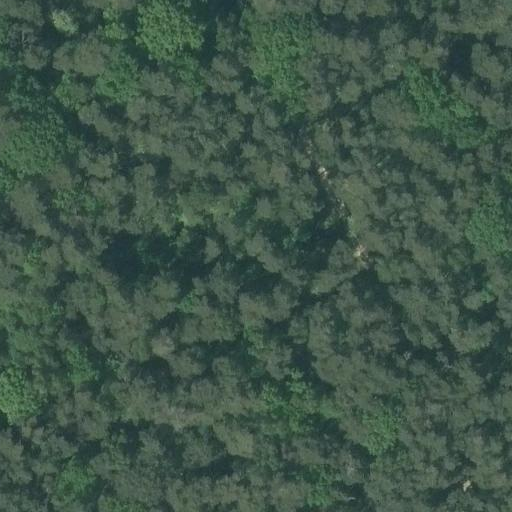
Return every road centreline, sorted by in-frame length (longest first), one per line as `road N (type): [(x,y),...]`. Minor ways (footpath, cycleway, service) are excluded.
road 1 (track): [(235,0),(479,511)]
road 2 (track): [(367,280),(0,414)]
